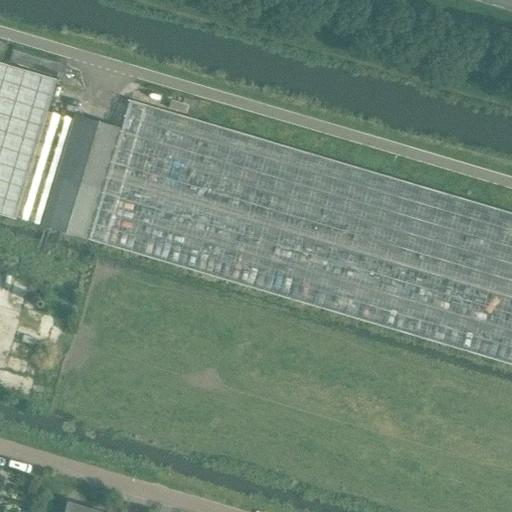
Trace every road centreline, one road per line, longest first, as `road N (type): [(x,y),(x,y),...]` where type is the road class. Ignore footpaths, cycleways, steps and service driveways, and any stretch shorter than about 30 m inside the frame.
road 1 (unclassified): [(0,32),(511,181)]
road 2 (residential): [(213,511),(0,448)]
